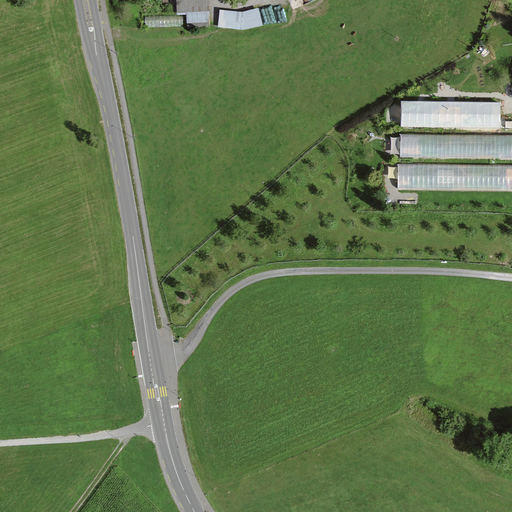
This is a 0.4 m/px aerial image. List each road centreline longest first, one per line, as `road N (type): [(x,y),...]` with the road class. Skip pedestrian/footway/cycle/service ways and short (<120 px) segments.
road 1 (residential): [(153,381),(183,357),(228,292),(260,276),(511,275)]
road 2 (tertiary): [(153,381),(128,199),(86,0)]
road 3 (track): [(0,443),(162,422)]
road 4 (tertiary): [(196,511),(170,453),(153,381)]
